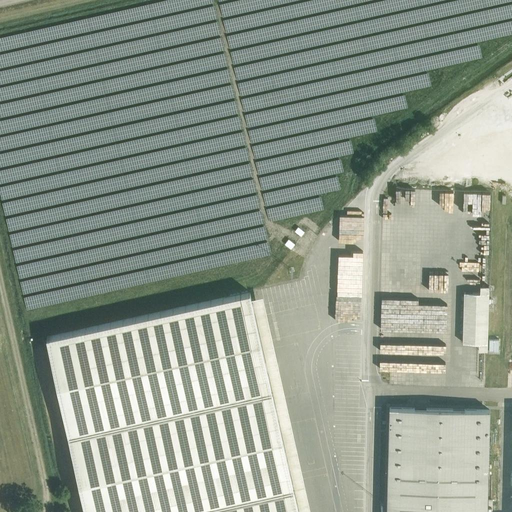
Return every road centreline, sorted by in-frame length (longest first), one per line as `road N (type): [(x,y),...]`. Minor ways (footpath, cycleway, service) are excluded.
road 1 (unclassified): [(367,511),(377,202),(386,180),(511,87)]
road 2 (track): [(41,511),(46,490),(0,271)]
